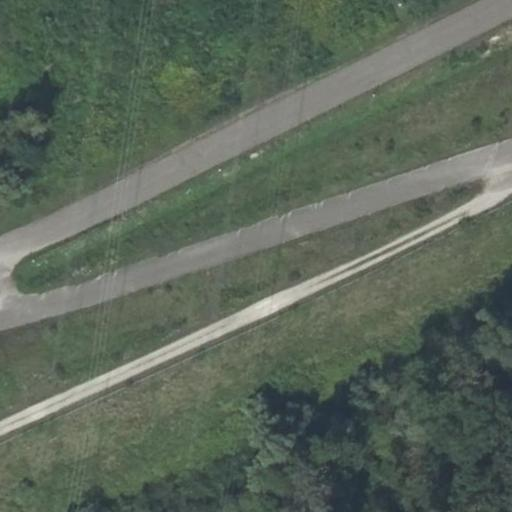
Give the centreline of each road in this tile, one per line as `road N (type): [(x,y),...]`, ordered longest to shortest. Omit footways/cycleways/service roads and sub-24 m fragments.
road 1 (unclassified): [(0,257),(511,2)]
road 2 (track): [(0,433),(477,211),(511,185)]
